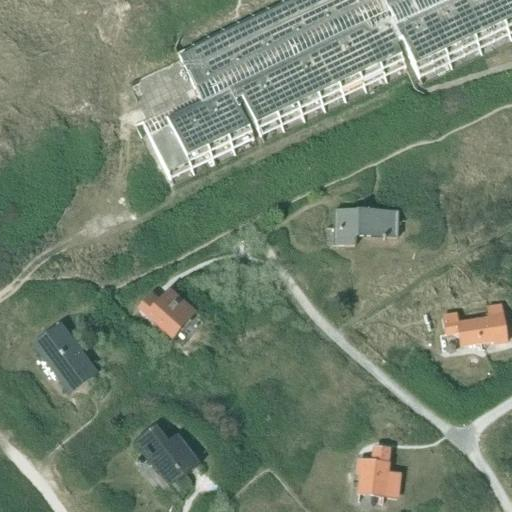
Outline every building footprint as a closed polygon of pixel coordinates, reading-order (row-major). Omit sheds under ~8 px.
[(511,0),(280,0),(175,50),(175,48),(178,41),(177,41),(174,48),(175,50),(176,54),(176,55),(196,98),(141,124),(169,182),(253,142),(233,102),(240,99),(259,139),(404,70),(394,48),(400,45),(418,81),(511,36),(511,0)] [(396,241),(397,214),(333,213),(332,248),(353,249),(354,239),(396,241)] [(149,299),(140,310),(171,338),(191,316),(167,294),(157,306),(149,299)] [(505,344),(500,307),(486,309),(488,321),(457,326),(455,317),(441,319),(444,338),(457,336),(459,348),(480,345),(479,341),(491,339),(492,347),(505,344)] [(68,395),(96,375),(59,326),(31,346),(68,395)] [(167,445),(154,429),(132,444),(145,462),(156,454),(177,482),(198,466),(177,437),(167,445)] [(373,482),(401,511),(410,511),(415,508),(418,511),(427,511),(441,499),(429,486),(432,484),(422,474),(420,477),(408,464),(389,482),(381,474),(373,482)]
